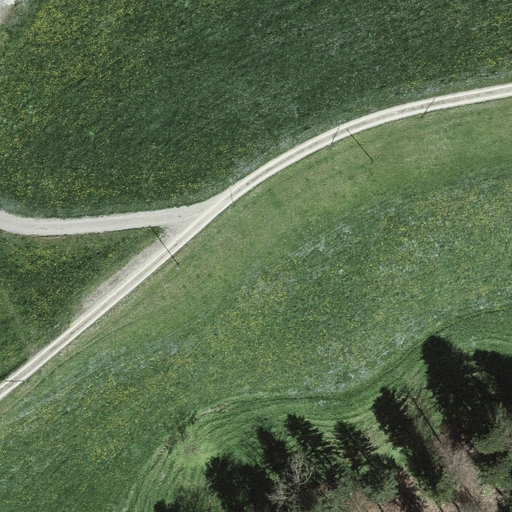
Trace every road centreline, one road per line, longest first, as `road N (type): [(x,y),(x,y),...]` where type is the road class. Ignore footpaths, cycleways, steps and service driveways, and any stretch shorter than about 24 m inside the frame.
road 1 (track): [(0,391),(198,221),(287,158),(364,122),(511,89)]
road 2 (track): [(0,219),(26,226),(198,221)]
